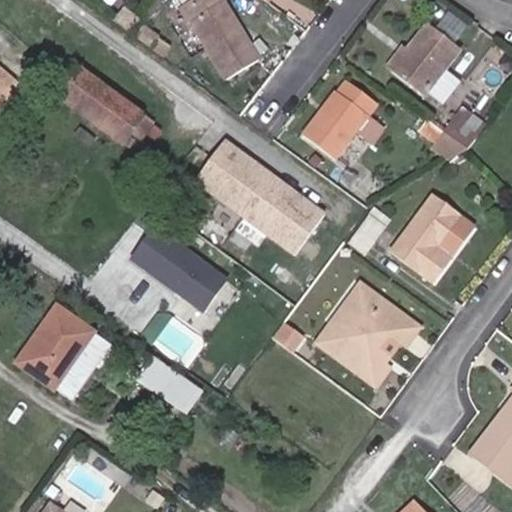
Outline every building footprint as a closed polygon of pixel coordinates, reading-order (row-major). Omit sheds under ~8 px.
[(260,61),(223,0),(177,0),(183,10),(182,11),(225,82),(260,61)] [(425,98),(460,54),(427,28),(407,54),(402,50),(388,69),(425,98)] [(63,86),(143,147),(157,126),(79,67),(63,86)] [(0,72),(0,109),(19,89),(0,72)] [(367,119),(376,107),(346,85),(337,97),(335,96),(304,136),(335,161),(356,133),(367,119)] [(455,120),(479,137),(486,126),(462,109),(455,120)] [(384,131),(367,119),(356,133),(373,146),(384,131)] [(444,135),(467,152),(479,137),(455,120),(444,135)] [(429,152),(445,165),(467,152),(444,135),(428,122),(418,135),(434,147),(429,152)] [(324,217),(223,143),(194,184),(294,257),(324,217)] [(437,250),(460,219),(434,199),(392,255),(432,285),(451,261),(437,250)] [(370,217),(363,227),(380,239),(387,230),(370,217)] [(363,227),(347,248),(364,260),(380,239),(363,227)] [(226,283),(154,230),(130,262),(202,315),(226,283)] [(357,290),(363,295),(412,332),(419,337),(423,331),(361,284),(357,290)] [(326,346),(363,295),(357,290),(319,340),(326,346)] [(412,332),(363,295),(326,346),(374,382),(390,361),(381,355),(392,341),(401,347),(412,332)] [(113,349),(57,310),(17,367),(72,405),(113,349)] [(419,337),(412,332),(401,347),(390,361),(374,382),(381,387),(419,337)] [(374,382),(326,346),(319,340),(314,347),(376,393),(381,387),(374,382)] [(390,361),(401,347),(392,341),(381,355),(390,361)] [(177,410),(191,390),(153,362),(138,382),(177,410)] [(511,403),(489,435),(471,458),(511,489),(511,403)] [(420,511),(412,503),(402,511),(420,511)]
